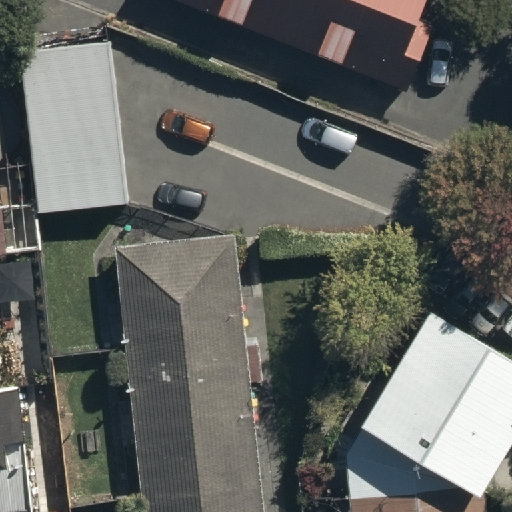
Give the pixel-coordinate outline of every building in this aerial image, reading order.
[(426,0),(159,0),(411,97),(436,31),(427,27),(436,4),(426,0)] [(43,221),(134,212),(116,48),(25,57),(43,221)] [(5,215),(0,215),(0,261),(10,260),(5,215)] [(268,511),(240,241),(120,254),(147,511),(268,511)] [(511,365),(440,322),(351,461),(355,511),(490,511),(490,507),(511,471),(511,365)] [(0,511),(50,511),(36,391),(6,395),(0,343),(0,511)]
